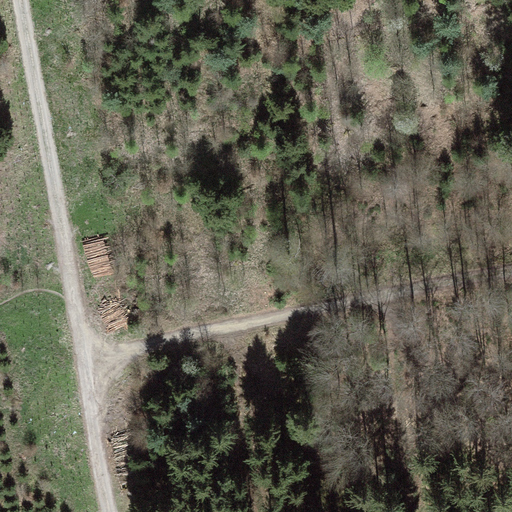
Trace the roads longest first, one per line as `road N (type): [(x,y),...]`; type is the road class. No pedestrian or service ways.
road 1 (track): [(83,359),(390,293)]
road 2 (track): [(73,305),(20,0)]
road 3 (track): [(108,511),(83,359)]
road 4 (track): [(390,293),(511,269)]
